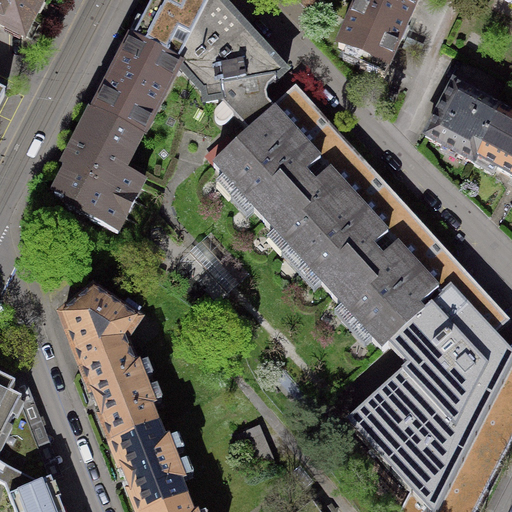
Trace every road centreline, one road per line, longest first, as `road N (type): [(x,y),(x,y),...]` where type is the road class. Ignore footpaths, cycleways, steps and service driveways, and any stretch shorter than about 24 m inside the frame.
road 1 (residential): [(511,266),(249,0)]
road 2 (residential): [(95,511),(0,267)]
road 3 (tertiary): [(0,194),(99,0)]
